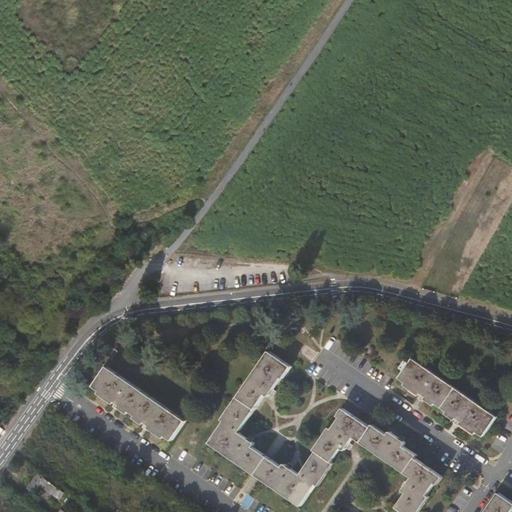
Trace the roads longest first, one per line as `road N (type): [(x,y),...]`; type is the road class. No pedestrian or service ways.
road 1 (unclassified): [(0,457),(83,343),(117,316),(141,309),(370,288),(511,327)]
road 2 (unknown): [(206,206),(429,247)]
